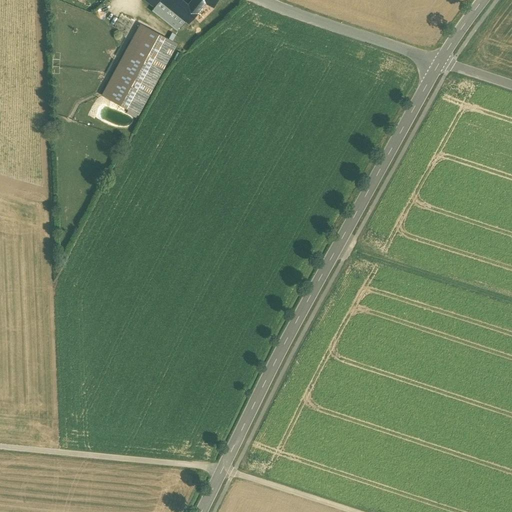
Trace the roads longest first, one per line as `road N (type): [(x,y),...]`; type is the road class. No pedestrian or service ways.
road 1 (secondary): [(438,61),(201,511)]
road 2 (track): [(351,511),(221,469),(0,447)]
road 3 (residential): [(258,0),(438,61)]
